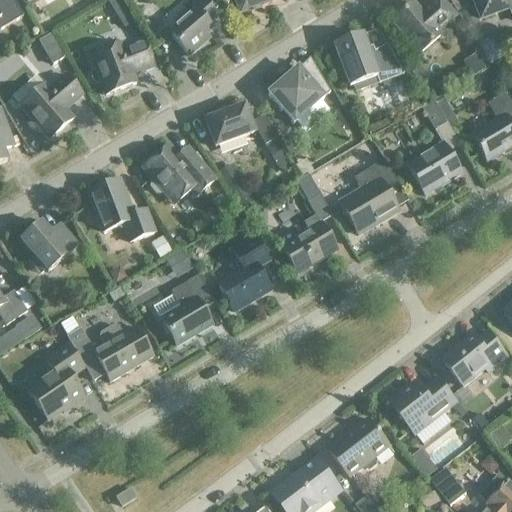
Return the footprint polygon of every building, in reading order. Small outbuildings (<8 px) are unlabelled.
[(0,0),(0,31),(23,18),(12,0),(0,0)] [(125,6),(121,0),(106,0),(114,13),(125,6)] [(201,0),(191,9),(194,12),(168,34),(188,58),(202,46),(199,42),(212,31),(208,26),(217,18),(201,0)] [(274,0),(233,0),(239,17),(255,11),(254,9),(259,6),(260,9),(276,3),(274,0)] [(391,23),(419,55),(440,37),(437,34),(455,18),(439,0),(436,0),(425,10),(426,12),(422,16),(412,5),(391,23)] [(510,9),(510,10),(511,15),(511,0),(472,0),(480,20),(510,9)] [(51,35),(39,41),(45,52),(57,45),(51,35)] [(404,76),(386,46),(374,53),(372,48),(366,50),(361,37),(333,47),(349,88),(353,87),(356,92),(378,84),(378,85),(404,76)] [(490,40),(478,47),(489,66),(511,52),(511,49),(507,41),(495,48),(490,40)] [(138,71),(139,73),(153,68),(144,45),(124,53),(121,45),(90,57),(95,69),(92,72),(91,75),(92,79),(94,82),(97,84),(101,85),(105,97),(136,85),(131,74),(138,71)] [(310,60),(298,69),(267,96),(293,125),(329,94),(310,60)] [(502,78),(496,67),(483,74),(487,82),(492,84),(502,78)] [(28,119),(28,120),(27,122),(27,126),(29,129),(32,131),(35,132),(39,131),(48,142),(73,120),(64,110),(70,105),(71,107),(82,97),(65,77),(48,91),(44,86),(19,108),(28,119)] [(401,83),(387,88),(396,110),(409,105),(401,83)] [(511,129),(508,122),(509,122),(511,120),(511,104),(506,94),(487,106),(496,122),(470,137),(486,164),(511,147),(511,129)] [(421,110),(434,132),(446,125),(433,103),(421,110)] [(263,117),(251,124),(250,125),(243,108),(205,123),(215,149),(253,134),(256,133),(265,147),(277,140),(263,117)] [(0,165),(6,163),(2,152),(13,148),(0,112),(0,165)] [(449,127),(457,122),(452,112),(443,117),(449,127)] [(424,198),(461,176),(447,154),(459,147),(446,125),(434,132),(442,145),(406,167),(424,198)] [(277,142),(266,148),(277,168),(288,162),(277,142)] [(163,193),(170,201),(174,206),(194,190),(199,196),(215,182),(187,149),(177,159),(168,148),(143,170),(153,182),(150,185),(150,189),(156,195),(160,196),(163,193)] [(386,193),(398,185),(384,162),(353,180),(360,192),(338,205),(358,237),(398,213),(386,193)] [(307,176),(295,183),(308,204),(320,197),(307,176)] [(119,227),(121,228),(124,230),(130,244),(154,235),(145,211),(131,217),(118,182),(88,194),(93,208),(90,212),(94,221),(98,222),(103,234),(119,227)] [(228,194),(238,212),(254,202),(244,185),(228,194)] [(217,213),(228,206),(222,195),(211,201),(217,213)] [(332,217),(320,197),(308,204),(307,204),(315,217),(303,224),(308,232),(295,240),(293,236),(289,235),(283,239),(282,243),(284,246),(280,248),(297,276),(315,265),(314,263),(321,259),(322,260),(336,252),(320,225),(332,217)] [(35,231),(34,230),(20,242),(34,258),(29,262),(40,275),(45,271),(47,274),(77,248),(59,227),(49,235),(44,229),(37,235),(33,232),(35,231)] [(159,260),(171,253),(162,238),(150,245),(159,260)] [(255,240),(241,248),(232,253),(242,270),(230,277),(228,276),(219,281),(218,284),(217,285),(233,313),(269,292),(256,269),(268,262),(255,240)] [(170,271),(186,261),(181,251),(164,261),(170,271)] [(180,309),(160,321),(176,347),(211,327),(202,311),(214,304),(198,277),(170,293),(180,309)] [(112,303),(124,296),(119,289),(108,296),(112,303)] [(13,292),(3,299),(1,301),(0,299),(0,319),(6,327),(27,313),(13,292)] [(511,306),(503,314),(511,324),(511,306)] [(23,343),(40,331),(30,317),(13,329),(23,343)] [(152,359),(134,328),(122,335),(118,328),(113,327),(100,335),(99,340),(103,347),(91,354),(109,384),(127,374),(126,372),(133,368),(134,370),(152,359)] [(443,363),(463,389),(486,371),(489,375),(508,359),(489,335),(479,343),(473,336),(461,345),(463,347),(443,363)] [(45,362),(53,374),(26,392),(47,423),(70,407),(71,409),(84,400),(70,379),(72,378),(71,377),(79,372),(80,373),(83,371),(67,347),(45,362)] [(437,381),(422,393),(415,384),(389,405),(396,414),(395,415),(394,421),(401,429),(406,430),(408,428),(415,438),(456,405),(437,381)] [(475,425),(482,434),(489,429),(482,420),(475,425)] [(393,455),(394,454),(381,436),(382,435),(380,432),(378,433),(369,421),(328,452),(349,479),(364,468),(365,471),(370,471),(375,467),(376,463),(374,460),(389,449),(393,455)] [(316,511),(342,493),(317,461),(271,496),(283,511),(316,511)] [(428,480),(438,472),(431,462),(420,470),(428,480)] [(446,471),(431,483),(451,508),(466,496),(446,471)] [(511,511),(511,487),(508,484),(488,506),(490,509),(487,511),(511,511)] [(116,500),(122,508),(136,500),(131,491),(116,500)] [(355,507),(358,511),(381,511),(369,496),(355,507)]
